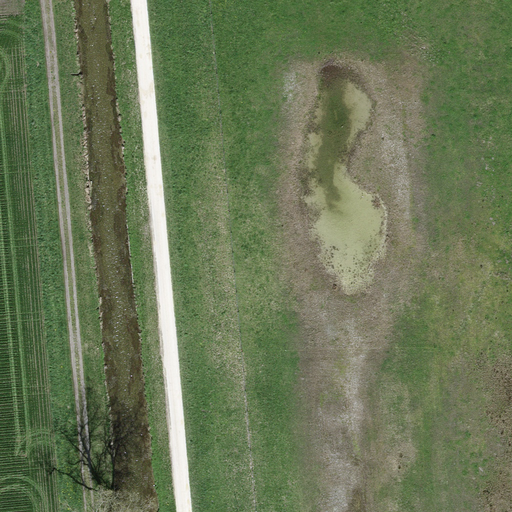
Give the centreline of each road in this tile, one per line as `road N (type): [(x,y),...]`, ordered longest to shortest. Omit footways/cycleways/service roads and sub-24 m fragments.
road 1 (track): [(179,511),(136,0)]
road 2 (track): [(87,511),(45,0)]
